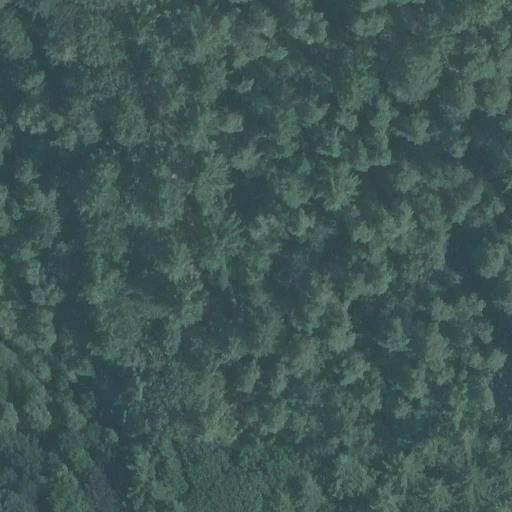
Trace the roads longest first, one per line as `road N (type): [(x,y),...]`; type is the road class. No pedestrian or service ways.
road 1 (track): [(125,0),(138,47),(165,361),(193,511)]
road 2 (track): [(511,408),(311,511)]
